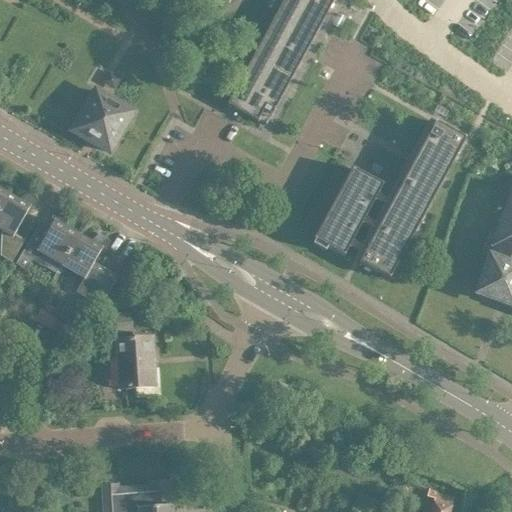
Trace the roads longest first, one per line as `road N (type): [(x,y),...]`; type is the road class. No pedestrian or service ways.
road 1 (residential): [(157,220),(201,138),(280,183),(357,42)]
road 2 (tertiary): [(511,434),(269,291)]
road 3 (tertiary): [(157,220),(0,134)]
road 4 (residential): [(44,439),(202,430)]
road 5 (residential): [(202,430),(269,291)]
road 6 (residential): [(44,439),(41,328),(12,308)]
road 7 (tertiary): [(269,291),(157,220)]
